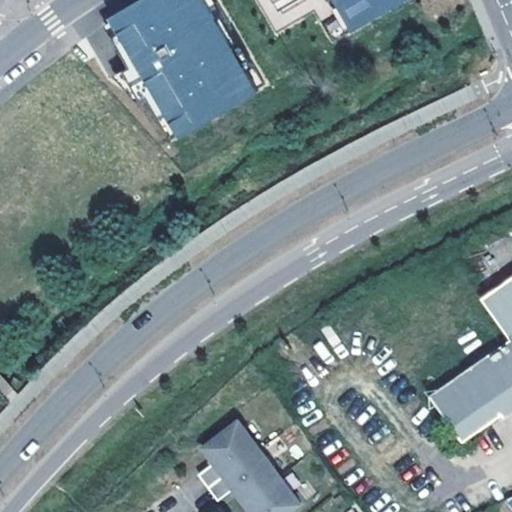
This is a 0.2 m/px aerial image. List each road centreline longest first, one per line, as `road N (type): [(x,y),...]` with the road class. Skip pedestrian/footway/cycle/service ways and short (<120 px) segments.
road 1 (secondary): [(511,108),(334,195),(217,272),(101,363),(0,471)]
road 2 (secondary): [(8,511),(124,394),(232,303),(372,217),(511,151)]
